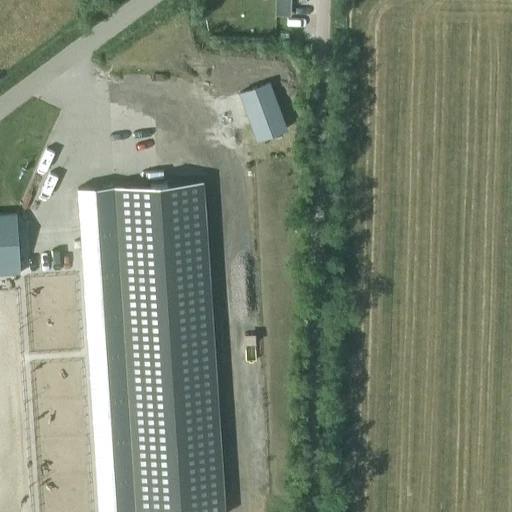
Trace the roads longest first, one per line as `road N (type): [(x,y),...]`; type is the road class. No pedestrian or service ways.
road 1 (unknown): [(233,511),(208,164),(181,135),(42,76)]
road 2 (unclassified): [(0,108),(141,0)]
